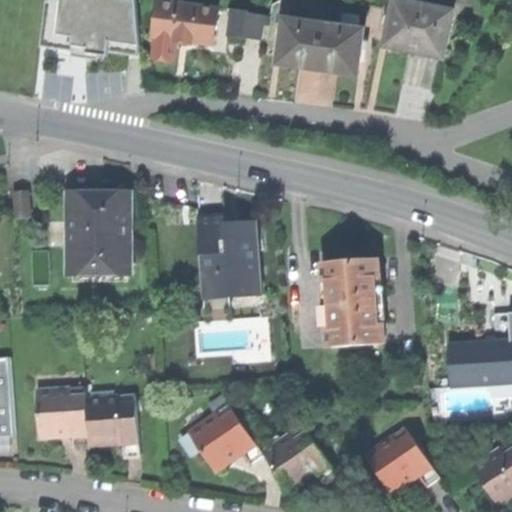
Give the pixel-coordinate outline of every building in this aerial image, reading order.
[(108,42),(137,44),(139,0),(57,0),(56,30),(73,31),(72,51),(107,53),(108,42)] [(158,0),(153,36),(181,40),(212,44),(217,9),(158,0)] [(412,53),(445,59),(453,13),(395,2),(386,48),(412,53)] [(291,4),(289,18),(309,21),(310,6),(291,4)] [(227,35),(260,39),(263,11),(230,7),(227,35)] [(340,10),(339,25),(357,27),(359,13),(340,10)] [(296,65),(317,68),(323,23),(309,21),(289,18),(283,18),(277,63),(296,65)] [(339,25),(323,23),(317,68),(337,71),(357,74),(363,28),(357,27),(339,25)] [(15,194),(16,219),(31,218),(30,193),(15,194)] [(99,194),(71,195),(71,268),(130,268),(129,194),(99,194)] [(206,296),(263,293),(258,222),(242,223),(228,224),(227,210),(201,212),(206,296)] [(333,344),(387,342),(386,321),(382,321),(381,276),(385,276),(384,257),(356,258),(329,259),(330,280),(335,280),(336,324),(332,324),(333,344)] [(130,283),(130,268),(71,268),(71,284),(130,283)] [(451,340),(453,384),(511,381),(511,337),(481,339),(451,340)] [(493,398),(511,396),(511,383),(492,385),(493,398)] [(72,385),(38,387),(41,435),(58,434),(57,426),(74,425),(75,433),(75,445),(90,445),(90,442),(88,395),(88,392),(72,393),(72,385)] [(87,385),(72,385),(72,393),(88,392),(87,385)] [(139,393),(123,394),(123,402),(140,402),(139,393)] [(123,394),(88,395),(90,442),(109,441),(109,433),(125,432),(125,440),(126,454),(142,453),(140,402),(123,402),(123,394)] [(228,404),(214,414),(217,419),(231,409),(228,404)] [(198,448),(213,470),(228,459),(224,454),(236,445),(240,451),(247,461),(261,451),(231,409),(217,419),(214,414),(187,432),(198,448)] [(302,423),(287,433),(291,439),(306,429),(302,423)] [(66,433),(75,433),(74,425),(57,426),(58,434),(66,433)] [(405,427),(393,435),(397,441),(409,433),(405,427)] [(287,433),(261,451),(287,488),(300,479),(297,474),(309,465),(313,470),(321,481),(336,471),(306,429),(291,439),(287,433)] [(116,441),(125,440),(125,432),(109,433),(109,441),(116,441)] [(191,453),(198,448),(187,432),(180,437),(191,453)] [(364,455),(389,493),(405,482),(401,476),(414,467),(418,473),(426,484),(438,476),(409,433),(397,441),(393,435),(364,455)] [(511,439),(500,447),(504,453),(511,447),(511,439)] [(233,456),(240,451),(236,445),(224,454),(228,459),(233,456)] [(473,466),(499,503),(511,494),(508,489),(511,486),(511,447),(504,453),(500,447),(473,466)] [(307,474),(313,470),(309,465),(297,474),(300,479),(307,474)] [(412,478),(418,473),(414,467),(401,476),(405,482),(412,478)]
